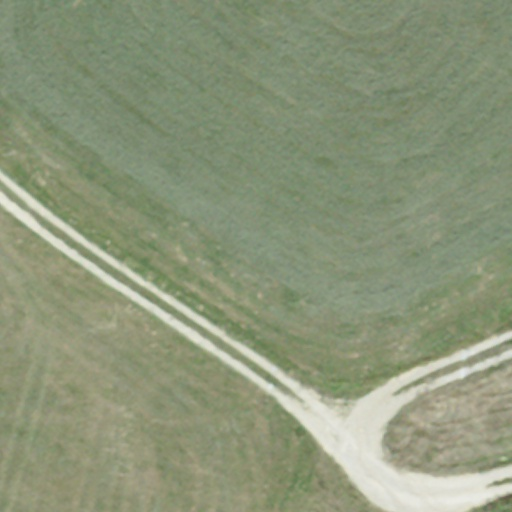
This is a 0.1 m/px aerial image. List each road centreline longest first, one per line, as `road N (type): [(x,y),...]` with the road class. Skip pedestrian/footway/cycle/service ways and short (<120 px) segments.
road 1 (track): [(345,442),(20,225),(0,203)]
road 2 (track): [(511,339),(381,397),(345,442)]
road 3 (track): [(511,479),(459,493),(404,493),(345,442)]
